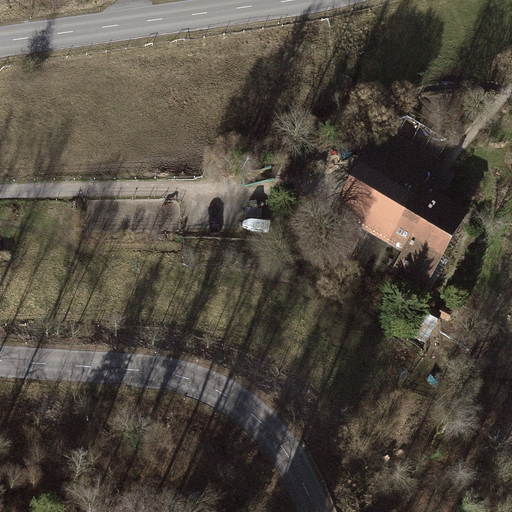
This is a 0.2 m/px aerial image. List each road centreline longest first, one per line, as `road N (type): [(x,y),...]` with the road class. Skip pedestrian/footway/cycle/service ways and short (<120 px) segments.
road 1 (tertiary): [(0,360),(171,374),(217,390),(280,442),(315,511)]
road 2 (tertiary): [(290,0),(0,42)]
road 3 (track): [(511,89),(462,145),(407,115),(329,156)]
